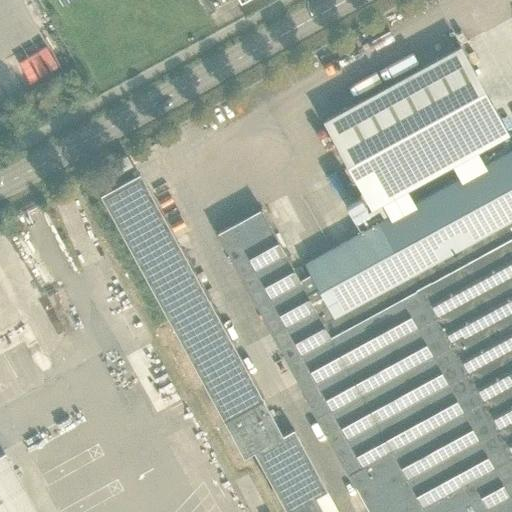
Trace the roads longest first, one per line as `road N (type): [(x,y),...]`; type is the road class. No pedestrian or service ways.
road 1 (primary): [(0,186),(346,0)]
road 2 (unknown): [(95,320),(141,511)]
